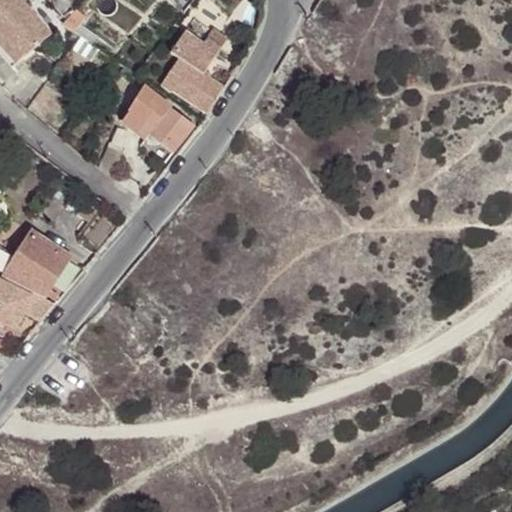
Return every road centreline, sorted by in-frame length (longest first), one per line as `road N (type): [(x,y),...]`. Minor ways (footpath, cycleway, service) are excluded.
road 1 (track): [(0,419),(62,433),(159,429),(270,411),(385,371),(473,324),(511,290)]
road 2 (residential): [(151,216),(273,47),(286,0)]
road 3 (residential): [(18,377),(151,216)]
road 4 (residential): [(151,216),(0,103)]
